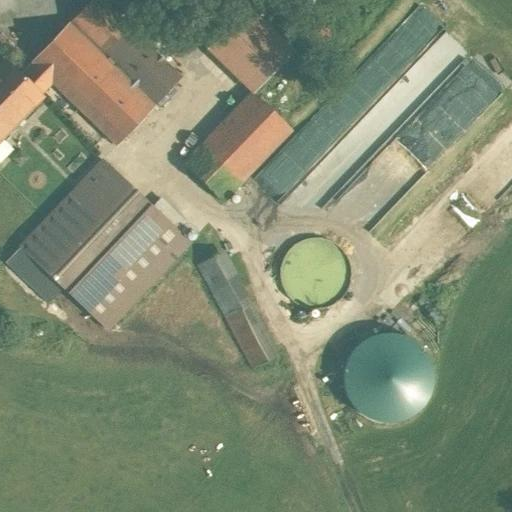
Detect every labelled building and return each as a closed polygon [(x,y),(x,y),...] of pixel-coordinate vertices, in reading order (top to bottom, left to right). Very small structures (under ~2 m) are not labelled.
[(181,78),(100,0),(91,0),(30,63),(31,64),(51,83),(116,146),(181,78)] [(147,0),(144,4),(154,13),(162,3),(165,0),(147,0)] [(291,52),(247,9),(207,49),(252,92),(291,52)] [(20,75),(5,61),(0,65),(0,139),(1,139),(42,97),(40,95),(51,83),(31,64),(20,75)] [(222,201),(290,130),(252,93),(183,164),(222,201)] [(0,162),(12,150),(1,139),(0,139),(0,162)] [(152,208),(102,161),(48,218),(19,248),(62,288),(106,330),(186,246),(189,243),(176,231),(152,208)] [(160,200),(152,208),(176,231),(184,222),(160,200)] [(278,354),(213,233),(187,247),(253,368),(278,354)] [(329,243),(318,240),(307,241),(297,245),(289,253),(283,262),(281,273),(283,284),(288,294),(296,302),(306,306),(317,307),(328,305),(338,299),(345,290),(348,280),(349,269),(345,258),(338,249),(329,243)] [(62,288),(19,248),(5,263),(47,303),(62,288)]
